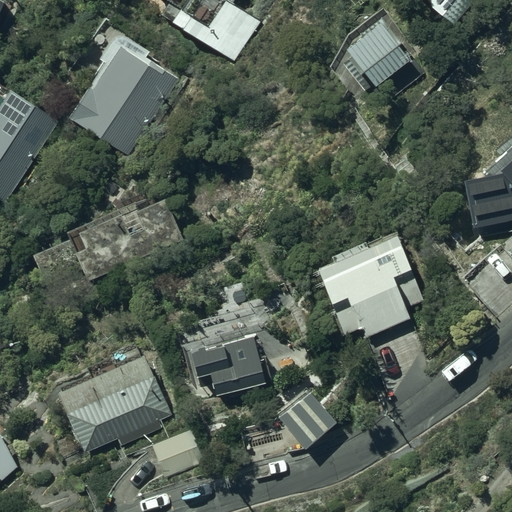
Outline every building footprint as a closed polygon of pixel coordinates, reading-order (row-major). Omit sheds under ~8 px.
[(259,20),(228,0),(222,0),(206,25),(188,13),(181,25),(234,59),(259,20)] [(476,0),(428,0),(429,11),(452,30),(476,0)] [(409,67),(379,25),(341,51),(371,93),(409,67)] [(128,153),(176,79),(120,43),(72,117),(128,153)] [(59,117),(10,86),(0,100),(0,194),(7,199),(59,117)] [(419,300),(393,237),(315,269),(340,332),(360,324),(364,335),(410,317),(406,305),(419,300)] [(251,340),(209,352),(207,345),(189,351),(197,379),(199,378),(206,403),(264,386),(251,340)] [(171,422),(147,359),(58,392),(82,456),(171,422)] [(338,417),(305,383),(273,413),(306,447),(338,417)] [(277,421),(238,430),(247,464),(285,455),(277,421)] [(189,432),(150,448),(165,484),(204,469),(189,432)] [(0,494),(29,468),(0,436),(0,494)]
